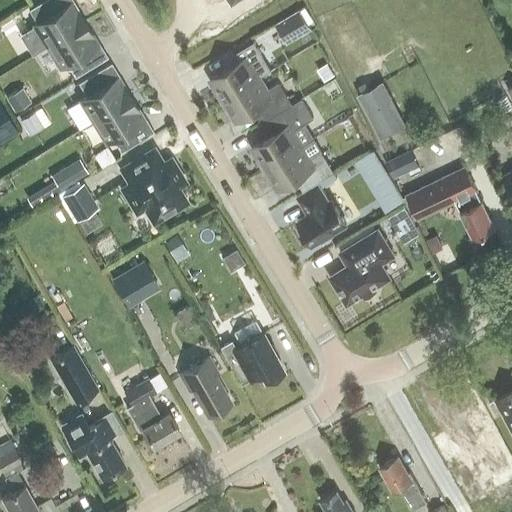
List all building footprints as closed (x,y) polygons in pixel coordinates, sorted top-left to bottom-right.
[(33,25),(46,46),(84,23),(76,10),(72,13),(64,0),(43,0),(28,9),(28,10),(32,8),(40,21),(33,25)] [(299,9),(275,24),(287,44),(311,29),(299,9)] [(74,77),(107,56),(106,56),(101,59),(88,37),(91,35),(84,23),(46,46),(59,67),(69,61),(77,74),(73,76),(74,77)] [(238,61),(210,79),(223,100),(259,78),(271,70),(263,57),(257,48),(254,42),(234,54),(238,61)] [(80,101),(67,108),(79,129),(92,121),(130,97),(122,85),(118,88),(105,66),(111,63),(110,62),(77,82),(78,83),(81,81),(89,94),(79,100),(80,101)] [(324,81),(334,75),(327,63),(317,70),(324,81)] [(259,78),(223,100),(236,121),(260,106),(268,119),(292,104),(279,82),(266,90),(259,78)] [(405,124),(382,82),(358,95),(381,137),(405,124)] [(15,109),(31,99),(22,85),(6,95),(15,109)] [(130,97),(92,121),(105,142),(115,136),(123,148),(119,151),(120,152),(153,131),(152,131),(147,134),(134,112),(137,110),(130,97)] [(276,132),(252,147),(265,168),(301,146),(313,138),(314,138),(305,123),(314,118),(302,98),(292,104),(268,119),(276,132)] [(0,137),(15,128),(0,102),(0,137)] [(34,112),(20,120),(28,135),(43,126),(34,112)] [(301,146),(265,168),(278,189),(296,178),(304,191),(310,187),(334,173),(320,150),(313,138),(301,146)] [(358,145),(363,153),(374,147),(369,138),(358,145)] [(153,220),(184,201),(175,187),(183,182),(183,183),(184,182),(169,158),(168,159),(169,160),(161,164),(152,150),(122,169),(131,183),(123,188),(123,187),(121,188),(136,212),(137,211),(144,206),(153,220)] [(411,150),(385,162),(393,179),(418,166),(411,150)] [(404,202),(373,151),(355,162),(386,213),(404,202)] [(60,190),(87,173),(78,158),(51,175),(54,180),(59,188),(60,190)] [(466,167),(407,195),(418,218),(455,201),(474,239),(495,228),(476,191),(477,190),(466,167)] [(511,171),(503,176),(511,192),(511,171)] [(54,180),(27,196),(32,205),(59,188),(54,180)] [(83,183),(61,196),(76,220),(98,207),(83,183)] [(329,201),(318,183),(296,197),(304,210),(305,209),(308,214),(297,221),(312,246),(347,225),(331,200),(329,201)] [(419,233),(404,207),(388,216),(404,242),(419,233)] [(378,230),(340,253),(349,266),(331,277),(347,303),(388,277),(380,264),(393,255),(378,230)] [(178,236),(177,233),(164,241),(165,244),(172,256),(185,248),(178,236)] [(144,260),(111,279),(124,300),(156,281),(144,260)] [(233,330),(232,331),(241,345),(263,333),(255,318),(254,319),(234,331),(233,330)] [(232,339),(220,346),(240,383),(260,372),(265,381),(284,371),(269,343),(263,333),(241,345),(236,348),(232,339)] [(98,388),(73,344),(49,357),(74,402),(98,388)] [(207,415),(230,402),(215,375),(218,373),(209,357),(180,374),(189,390),(192,388),(207,415)] [(148,396),(156,392),(148,378),(124,392),(132,405),(127,408),(139,430),(143,428),(153,446),(179,431),(168,412),(160,417),(148,396)] [(511,391),(496,400),(511,429),(511,391)] [(476,412),(451,426),(473,463),(497,449),(476,412)] [(124,463),(99,420),(88,427),(83,419),(64,430),(78,455),(86,450),(102,477),(124,463)] [(9,511),(39,511),(25,485),(24,485),(16,471),(25,466),(22,461),(15,447),(0,454),(0,467),(6,477),(5,478),(12,492),(2,498),(9,511)] [(401,487),(413,508),(426,501),(410,472),(408,474),(398,456),(380,467),(394,491),(401,487)] [(337,491),(321,500),(327,511),(324,511),(352,511),(346,500),(343,502),(337,491)]
